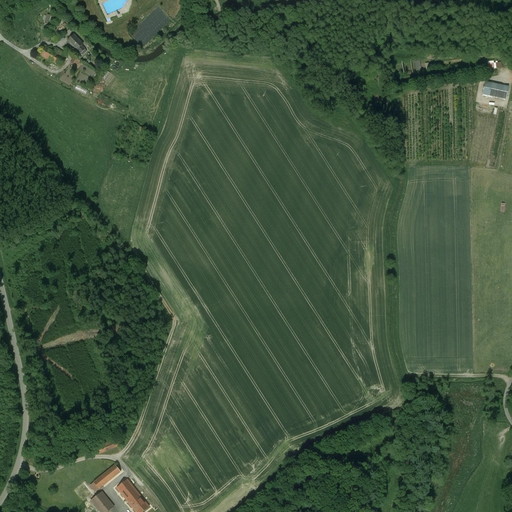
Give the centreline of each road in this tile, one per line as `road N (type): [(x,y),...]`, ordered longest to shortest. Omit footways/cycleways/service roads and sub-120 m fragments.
road 1 (track): [(114,458),(134,440),(174,326),(132,248)]
road 2 (unclassified): [(0,279),(24,396),(19,462)]
